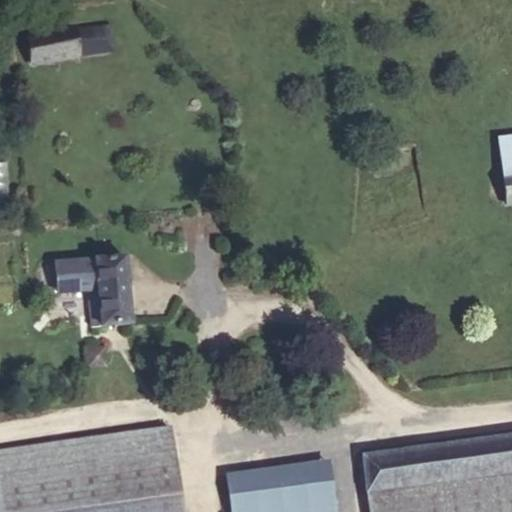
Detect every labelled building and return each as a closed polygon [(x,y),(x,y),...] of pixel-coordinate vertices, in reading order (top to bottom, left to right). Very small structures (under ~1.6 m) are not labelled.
[(110,30),(32,39),(34,60),(114,49),(110,30)] [(124,244),(92,248),(99,324),(131,322),(124,244)] [(105,348),(83,350),(84,370),(106,369),(105,348)] [(148,425),(97,431),(99,456),(0,471),(0,511),(43,511),(42,497),(154,482),(148,425)] [(0,471),(99,456),(97,431),(0,442),(0,471)] [(461,472),(511,464),(511,433),(342,457),(350,497),(409,488),(408,480),(461,472)] [(239,470),(231,471),(237,511),(287,511),(311,508),(305,460),(291,462),(294,491),(243,499),(239,470)] [(291,462),(239,470),(243,499),(294,491),(291,462)] [(511,511),(511,464),(461,472),(466,511),(511,511)] [(287,511),(237,511),(231,471),(201,475),(206,511),(311,511),(311,508),(287,511)] [(466,511),(461,472),(408,480),(409,488),(413,511),(466,511)] [(147,511),(158,511),(154,482),(42,497),(43,511),(147,511)] [(413,511),(409,488),(350,497),(352,511),(413,511)]
